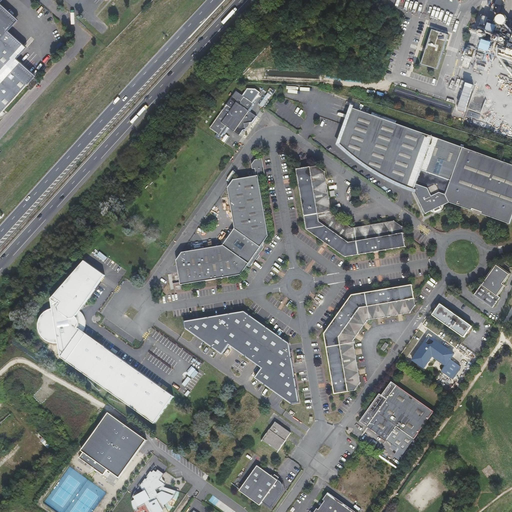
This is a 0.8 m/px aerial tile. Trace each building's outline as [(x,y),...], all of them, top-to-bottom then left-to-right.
[(0,0),(0,114),(35,75),(17,58),(27,47),(9,30),(19,19),(0,2),(2,0),(0,0)] [(499,14),(501,6),(495,4),(492,12),(499,14)] [(497,34),(499,25),(489,22),(486,31),(497,34)] [(511,28),(510,28),(501,56),(502,56),(499,62),(511,66),(511,28)] [(449,35),(433,30),(423,64),(438,69),(449,35)] [(491,51),(494,42),(483,39),(480,48),(491,51)] [(468,68),(471,57),(465,56),(462,67),(468,68)] [(473,84),(466,82),(458,110),(465,112),(473,84)] [(246,130),(246,128),(244,123),(249,123),(252,122),(257,116),(249,111),(254,104),(237,92),(210,129),(221,137),(228,128),(239,136),(243,130),(246,130)] [(469,107),(469,109),(482,113),(484,108),(488,108),(489,104),(493,104),(496,104),(501,106),(508,106),(510,99),(510,111),(511,104),(511,98),(472,98),(469,107)] [(451,112),(453,105),(439,101),(437,108),(451,112)] [(376,171),(413,190),(424,161),(453,172),(463,147),(348,108),(336,140),(352,156),(376,171)] [(424,161),(413,190),(425,214),(434,210),(435,212),(441,209),(440,207),(449,202),(471,210),(472,209),(482,212),(481,214),(509,224),(511,218),(511,164),(463,147),(453,172),(424,161)] [(182,253),(176,261),(181,285),(241,275),(269,236),(259,175),(265,174),(262,159),(255,160),(252,165),(253,169),(255,169),(256,176),(234,180),(228,188),(235,229),(223,246),(182,253)] [(406,247),(402,226),(394,221),(352,228),(332,214),(325,171),(317,166),(296,169),(306,230),(345,257),(406,247)] [(174,397),(83,332),(78,328),(79,324),(80,324),(80,320),(78,320),(76,317),(80,311),(105,276),(85,261),(50,300),(52,309),(47,311),(42,315),(40,319),(38,325),(39,332),(42,337),(46,341),(50,343),(54,344),(58,344),(61,358),(154,424),(174,397)] [(503,284),(510,274),(496,264),(474,295),(492,308),(500,297),(498,296),(505,286),(503,284)] [(353,341),(368,320),(410,313),(416,305),(412,285),(352,295),(324,334),(335,394),(355,391),(361,383),(353,341)] [(472,326),(440,304),(432,315),(464,337),(472,326)] [(78,328),(83,332),(85,328),(86,323),(85,319),(84,315),(80,311),(76,317),(78,320),(80,320),(80,324),(79,324),(78,328)] [(246,311),(187,321),(188,328),(224,353),(231,344),(264,368),(258,378),(293,403),(301,402),(291,343),(246,311)] [(429,337),(412,360),(425,368),(433,356),(446,365),(441,372),(452,378),(460,366),(450,359),(453,354),(429,337)] [(404,453),(433,412),(391,382),(382,395),(379,394),(360,421),(404,453)] [(147,440),(109,413),(82,451),(83,452),(79,458),(103,475),(108,469),(120,478),(147,440)] [(278,451),(291,433),(275,422),(262,440),(278,451)] [(271,475),(257,465),(239,491),(260,506),(263,502),(271,508),(282,492),(283,487),(285,487),(283,483),(282,484),(281,482),(271,475)] [(176,495),(177,491),(165,487),(165,484),(160,480),(163,476),(164,474),(158,470),(157,472),(154,470),(152,472),(151,471),(147,477),(148,478),(147,479),(146,478),(140,486),(144,492),(134,497),(136,499),(132,501),(132,503),(133,507),(135,510),(136,511),(139,510),(138,508),(145,504),(149,511),(160,511),(163,511),(162,509),(167,507),(165,504),(169,502),(171,499),(172,500),(175,497),(176,495)] [(325,501),(322,504),(321,506),(319,509),(317,508),(314,511),(355,511),(328,492),(323,500),(325,501)]
